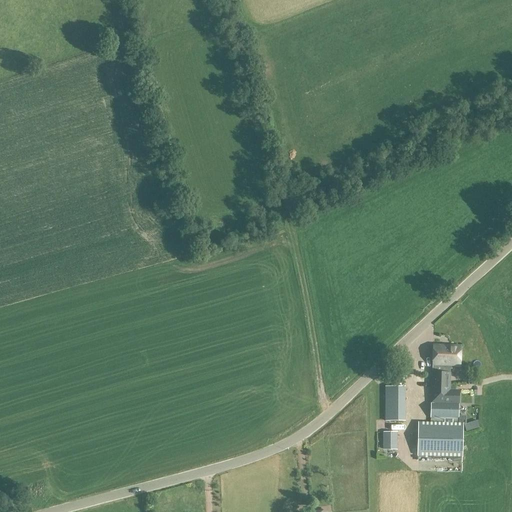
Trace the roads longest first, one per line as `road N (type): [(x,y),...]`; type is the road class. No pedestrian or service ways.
road 1 (unclassified): [(53,511),(294,440),(511,244)]
road 2 (track): [(181,211),(230,219),(279,210),(312,326),(324,418)]
